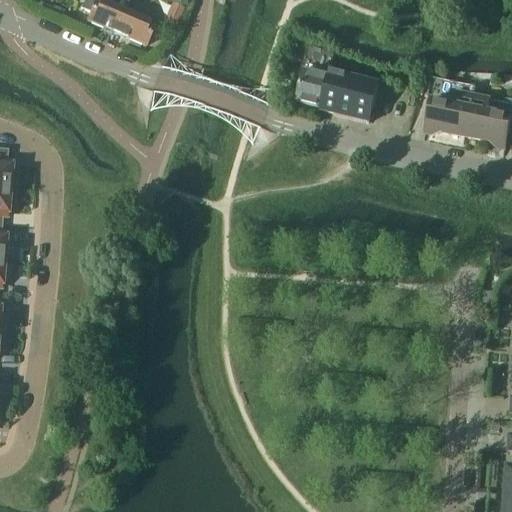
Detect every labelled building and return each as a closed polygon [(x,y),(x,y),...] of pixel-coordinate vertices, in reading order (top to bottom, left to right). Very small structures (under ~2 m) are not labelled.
[(114,36),(129,0),(84,0),(80,11),(90,15),(86,24),(114,36)] [(129,0),(114,36),(144,49),(154,27),(124,14),(130,0),(129,0)] [(171,7),(164,25),(176,30),(183,12),(171,7)] [(320,111),(331,74),(306,67),(296,105),(320,111)] [(320,111),(320,113),(369,125),(378,87),(331,74),(320,111)] [(466,139),(474,99),(429,90),(427,100),(431,106),(427,122),(432,138),(447,133),(449,133),(450,136),(466,139)] [(511,107),(474,99),(466,139),(481,143),(483,140),(485,141),(497,151),(507,139),(511,122),(511,120),(511,107)] [(0,190),(13,192),(14,176),(10,176),(11,167),(4,166),(5,154),(0,153),(0,190)] [(12,207),(13,192),(0,190),(0,215),(7,216),(8,207),(12,207)] [(0,237),(0,262),(7,263),(8,248),(4,248),(5,238),(0,237)] [(511,511),(511,469),(510,469),(507,469),(505,496),(505,504),(504,504),(503,511),(511,511)]
